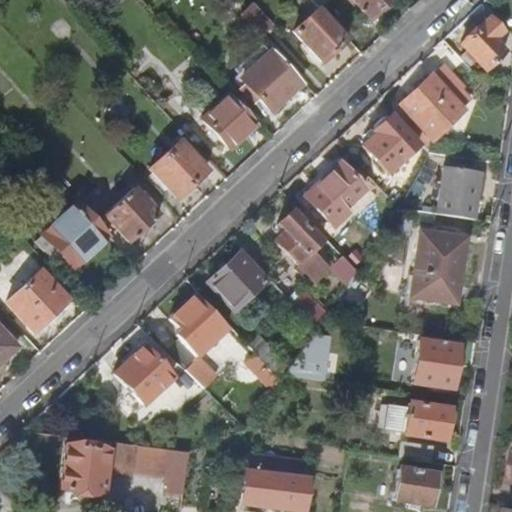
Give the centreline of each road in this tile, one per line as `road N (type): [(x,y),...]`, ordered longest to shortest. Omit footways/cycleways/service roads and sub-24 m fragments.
road 1 (residential): [(451,0),(0,420)]
road 2 (residential): [(474,511),(511,256)]
